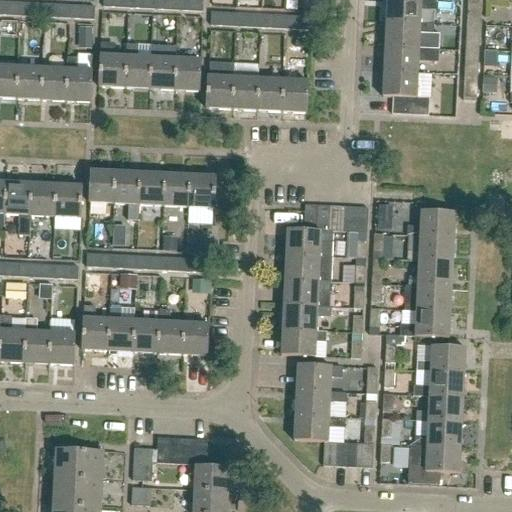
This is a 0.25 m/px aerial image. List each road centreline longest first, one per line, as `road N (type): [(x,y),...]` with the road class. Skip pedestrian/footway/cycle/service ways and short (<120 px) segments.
road 1 (residential): [(239,409),(255,166),(347,169),(353,0)]
road 2 (residential): [(239,409),(0,399)]
road 3 (residential): [(511,506),(310,496)]
